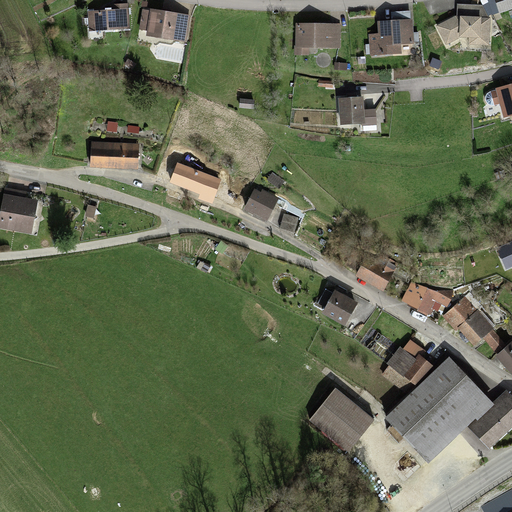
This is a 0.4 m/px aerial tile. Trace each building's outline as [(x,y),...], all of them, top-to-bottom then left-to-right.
[(511,8),(511,0),(490,0),(495,15),(511,8)] [(455,16),(436,26),(446,45),(461,37),(468,37),(468,44),(489,45),(490,18),(482,5),(457,4),(456,16),(455,16)] [(110,13),(88,13),(88,31),(126,31),(126,6),(110,6),(110,13)] [(188,18),(149,12),(145,39),(184,45),(188,18)] [(409,22),(377,23),(378,44),(370,44),(370,54),(399,53),(399,44),(410,44),(409,22)] [(338,27),(295,26),(294,56),(306,56),(306,50),(337,51),(338,27)] [(511,83),(495,88),(503,118),(511,115),(511,83)] [(362,100),(337,101),(338,127),(360,126),(360,134),(376,134),(376,113),(362,113),(362,100)] [(254,101),(239,101),(239,110),(254,110),(254,101)] [(137,147),(90,145),(89,168),(135,171),(137,147)] [(218,182),(177,166),(171,183),(211,199),(218,182)] [(284,184),(270,176),(266,184),(280,192),(284,184)] [(4,191),(0,214),(0,229),(28,234),(33,202),(23,201),(24,194),(4,191)] [(275,203),(254,192),(244,212),(265,222),(275,203)] [(297,221),(284,217),(279,231),(292,235),(297,221)] [(511,241),(497,248),(506,270),(511,267),(511,241)] [(345,268),(356,273),(362,262),(351,256),(345,268)] [(356,273),(354,278),(382,292),(395,267),(379,259),(376,264),(365,258),(362,262),(356,273)] [(412,284),(401,303),(426,316),(430,308),(437,312),(440,306),(445,308),(450,297),(442,293),(430,294),(412,284)] [(333,294),(322,316),(343,327),(354,305),(333,294)] [(465,298),(443,318),(455,332),(457,330),(475,313),(477,312),(465,298)] [(475,313),(457,330),(473,347),(482,339),(491,331),(475,313)] [(491,331),(482,339),(497,355),(506,347),(491,331)] [(398,350),(381,375),(404,391),(411,381),(418,386),(430,367),(416,358),(414,361),(411,359),(417,348),(409,343),(402,353),(398,350)] [(506,347),(497,355),(493,359),(511,379),(511,346),(510,344),(506,347)] [(447,361),(385,421),(426,464),(467,424),(489,404),(447,361)] [(371,421),(335,392),(310,423),(346,452),(371,421)] [(489,404),(467,424),(491,449),(511,429),(511,402),(505,395),(492,408),(489,404)]
